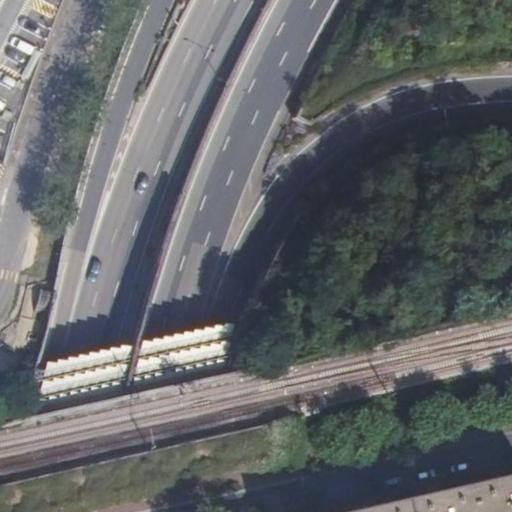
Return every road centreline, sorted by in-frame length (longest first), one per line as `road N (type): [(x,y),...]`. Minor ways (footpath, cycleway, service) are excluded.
road 1 (motorway): [(174,511),(202,377),(238,268),(275,195),(319,149),(377,114),(423,99),(511,90)]
road 2 (motorway): [(133,511),(159,385),(205,239),(265,90),(313,0)]
road 3 (motorway): [(210,0),(165,83),(117,215),(73,401)]
road 4 (motorway): [(156,0),(81,236),(60,337),(73,401)]
road 5 (residential): [(511,443),(184,511)]
road 6 (residential): [(0,284),(37,122),(87,0)]
